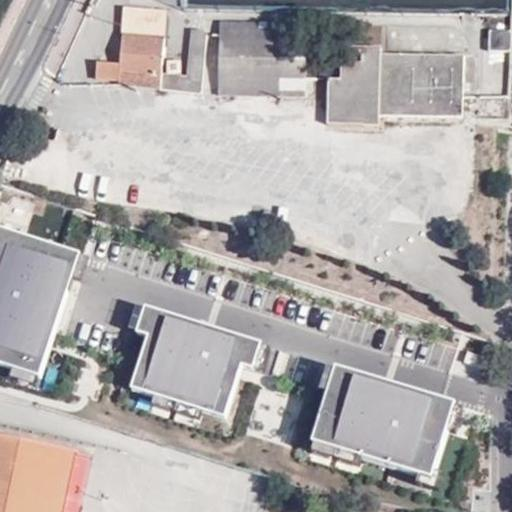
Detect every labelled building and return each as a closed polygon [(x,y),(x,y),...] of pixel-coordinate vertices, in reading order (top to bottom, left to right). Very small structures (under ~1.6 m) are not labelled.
[(126,10),(123,38),(118,87),(203,95),(208,36),(202,31),(194,31),(190,82),(162,79),(168,15),(126,10)] [(219,97),(305,99),(307,25),(222,22),(219,97)] [(508,32),(489,32),(489,52),(508,52),(508,32)] [(463,119),(463,100),(465,57),(383,56),(383,49),(343,47),(341,81),(330,81),(329,100),(329,126),(380,127),(380,118),(380,109),(395,109),(395,119),(463,119)] [(465,93),(505,94),(505,64),(489,64),(489,78),(465,78),(465,93)] [(380,118),(395,119),(395,109),(380,109),(380,118)] [(0,360),(40,373),(77,252),(0,228),(0,360)] [(131,385),(223,414),(240,362),(252,365),(260,341),(145,305),(138,330),(148,333),(131,385)] [(311,438),(431,474),(454,400),(335,363),(311,438)] [(80,511),(91,457),(0,438),(0,511),(80,511)]
